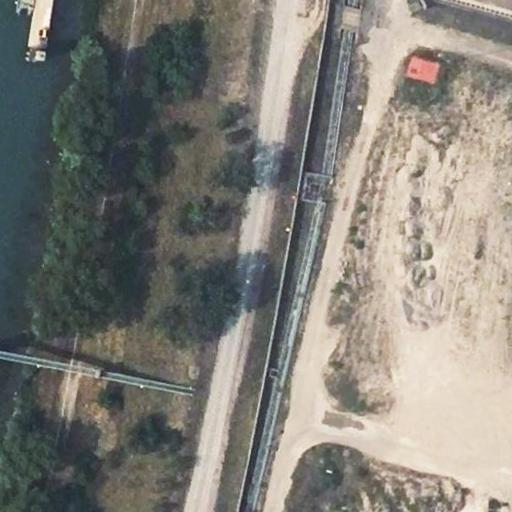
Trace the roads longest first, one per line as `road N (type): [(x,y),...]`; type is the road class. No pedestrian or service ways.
road 1 (track): [(192,511),(293,0)]
road 2 (track): [(51,511),(141,0)]
road 3 (track): [(405,25),(368,127),(343,256),(354,290),(395,317),(444,312),(511,262)]
road 4 (track): [(343,256),(319,320),(325,347),(317,394),(273,511)]
road 5 (track): [(317,394),(348,425),(511,480)]
